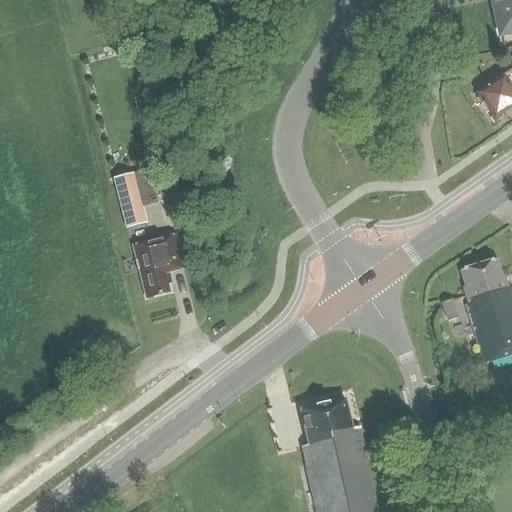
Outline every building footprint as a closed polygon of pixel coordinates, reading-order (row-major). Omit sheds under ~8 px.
[(511,0),(492,0),(500,34),(511,31),(511,0)] [(502,76),(475,94),(477,97),(476,99),(479,104),(482,104),(491,116),(489,119),(493,124),(500,119),(500,116),(511,107),(511,90),(511,88),(511,87),(511,59),(510,61),(511,63),(511,69),(502,76)] [(146,223),(142,207),(154,205),(147,171),(114,179),(125,228),(146,223)] [(184,269),(175,236),(132,247),(145,299),(169,293),(167,285),(171,284),(168,273),(184,269)] [(511,355),(511,292),(511,288),(508,289),(504,278),(502,279),(496,260),(459,271),(467,293),(465,294),(469,305),(462,307),(483,365),(511,355)] [(441,303),(446,322),(458,318),(452,300),(441,303)] [(308,446),(301,447),(278,453),(282,470),(305,465),(315,511),(377,511),(359,428),(351,430),(344,400),(300,410),(308,446)]
